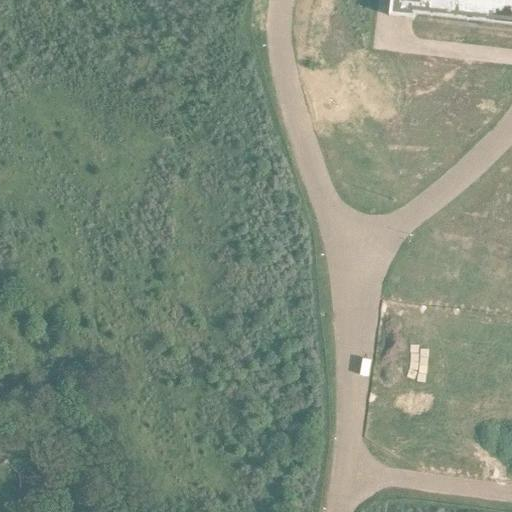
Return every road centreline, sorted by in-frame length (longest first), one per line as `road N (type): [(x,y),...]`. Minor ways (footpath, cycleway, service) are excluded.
road 1 (unclassified): [(346,260),(285,89),(283,0)]
road 2 (unclassified): [(344,477),(346,260)]
road 3 (unclassified): [(346,260),(430,208),(511,130)]
road 4 (unclassified): [(344,477),(511,497)]
